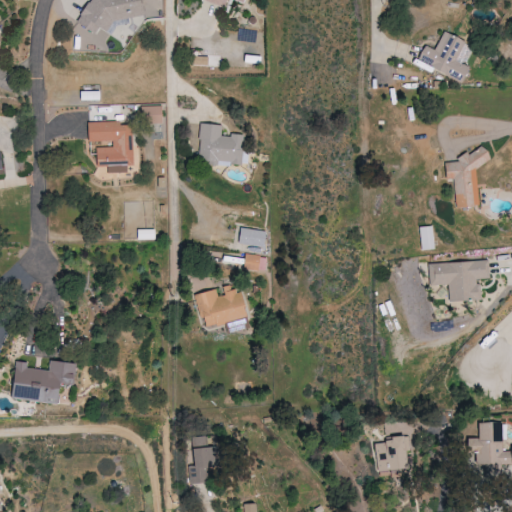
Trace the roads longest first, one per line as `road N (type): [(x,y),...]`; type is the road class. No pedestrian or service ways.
road 1 (residential): [(30,0),(31,210),(22,249),(55,337),(54,380)]
road 2 (residential): [(162,0),(150,139),(159,299)]
